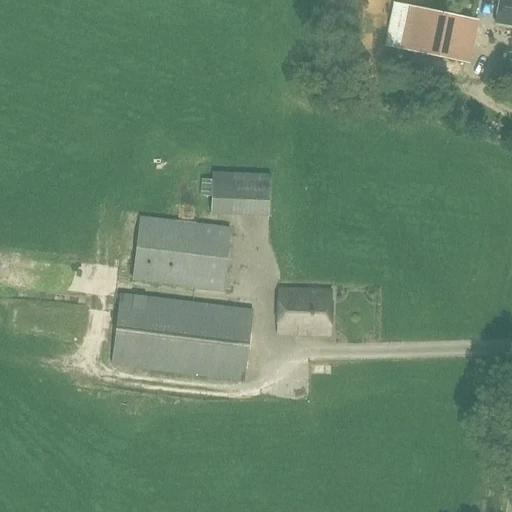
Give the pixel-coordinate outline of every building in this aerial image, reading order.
[(511,26),(511,0),(495,0),(498,0),(494,24),(511,26)] [(473,23),(396,4),(387,45),(466,61),(473,23)] [(210,214),(267,216),(269,175),(212,172),(210,214)] [(140,218),(132,280),(221,291),(229,229),(140,218)] [(64,263),(60,292),(110,298),(112,283),(121,284),(123,270),(101,267),(102,267),(64,263)] [(329,336),(331,292),(278,290),(277,334),(329,336)] [(242,381),(250,311),(120,295),(111,366),(242,381)] [(22,328),(100,338),(103,312),(26,301),(22,328)]
